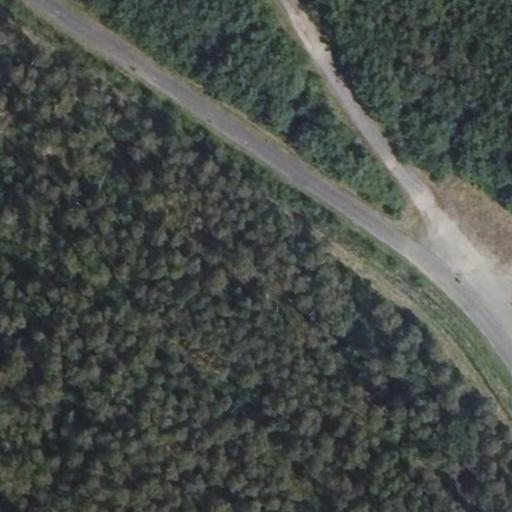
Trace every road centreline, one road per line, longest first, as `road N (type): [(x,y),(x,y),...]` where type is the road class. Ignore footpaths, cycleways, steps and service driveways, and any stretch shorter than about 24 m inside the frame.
road 1 (unclassified): [(42,0),(420,254),(473,301),(511,363)]
road 2 (track): [(473,301),(291,0)]
